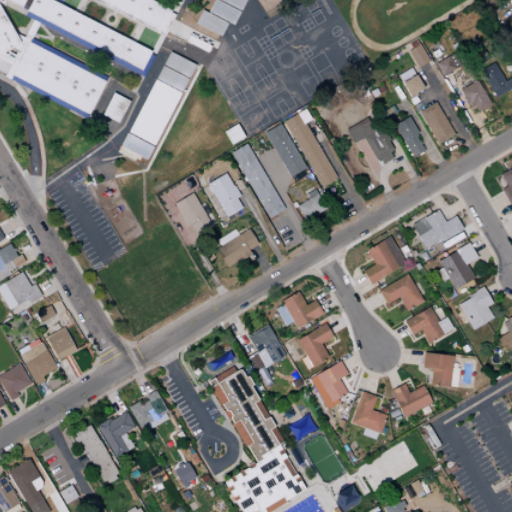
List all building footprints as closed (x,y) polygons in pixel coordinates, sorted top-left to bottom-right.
[(31,0),(50,0),(150,51),(149,54),(153,56),(142,77),(38,24),(32,20),(23,16),(31,0)] [(150,0),(170,10),(169,12),(174,15),(163,37),(91,0),(150,0)] [(206,12),(212,0),(216,0),(239,12),(232,25),(206,12)] [(217,0),(244,0),(239,11),(217,0)] [(0,9),(13,32),(19,43),(0,54),(0,9)] [(194,23),(201,10),(226,23),(219,37),(194,23)] [(184,12),(191,16),(187,24),(187,25),(186,27),(185,27),(179,40),(172,36),(184,12)] [(32,20),(23,37),(13,32),(19,43),(0,54),(0,60),(10,65),(4,75),(3,77),(8,79),(29,38),(31,39),(38,24),(32,20)] [(191,28),(204,35),(197,49),(184,42),(191,28)] [(29,38),(31,39),(106,78),(85,119),(8,79),(29,38)] [(427,62),(418,45),(406,51),(415,68),(427,62)] [(162,65),(169,52),(194,65),(187,78),(162,65)] [(458,68),(452,54),(434,63),(440,76),(458,68)] [(0,60),(0,73),(4,75),(10,65),(0,60)] [(478,70),(493,98),(510,89),(511,93),(511,76),(503,81),(493,63),(478,70)] [(154,79),(161,66),(187,79),(180,92),(154,79)] [(399,83),(407,97),(422,90),(414,75),(399,83)] [(127,132),(154,80),(180,93),(152,146),(127,132)] [(468,109),(473,106),(476,112),(489,105),(475,80),(458,90),(468,109)] [(112,93),(129,101),(117,124),(101,115),(112,93)] [(433,144),(451,136),(436,103),(418,111),(433,144)] [(298,113),(282,121),(318,188),(334,180),(298,113)] [(40,134),(50,114),(85,131),(75,151),(40,134)] [(345,130),(370,173),(380,167),(379,166),(394,157),(381,133),(377,135),(367,117),(345,130)] [(407,117),(393,124),(409,158),(422,152),(407,117)] [(262,133),(288,178),(303,169),(278,124),(262,133)] [(126,133),(152,146),(145,160),(143,159),(119,146),(126,133)] [(230,151),(264,220),(281,212),(247,143),(230,151)] [(511,201),(511,167),(498,173),(504,188),(500,189),(506,204),(511,201)] [(240,209),(235,199),(237,197),(225,173),(206,183),(224,218),(240,209)] [(294,206),(302,221),(325,209),(314,188),(303,195),(305,200),(294,206)] [(209,227),(191,193),(172,203),(189,237),(209,227)] [(461,230),(454,216),(442,222),(436,211),(409,224),(422,250),(461,230)] [(249,255),(247,250),(256,245),(247,229),(236,235),(233,230),(215,240),(219,246),(213,250),(224,269),(249,255)] [(368,284),(403,265),(388,237),(364,250),(372,265),(361,271),(368,284)] [(452,289),(472,279),(465,264),(475,259),(468,244),(433,261),(442,280),(447,278),(452,289)] [(0,275),(24,267),(19,254),(14,256),(9,245),(0,248),(0,275)] [(383,304),(397,298),(403,311),(420,304),(407,275),(376,289),(383,304)] [(485,307),(490,304),(482,289),(455,304),(470,330),(491,319),(485,307)] [(321,316),(314,300),(303,305),(298,294),(272,305),(281,327),(291,322),(294,328),(321,316)] [(52,315),(48,306),(34,313),(38,322),(52,315)] [(419,330),(424,343),(451,332),(445,318),(435,322),(429,308),(402,320),(408,335),(419,330)] [(496,338),(503,351),(511,346),(511,315),(500,322),(505,333),(496,338)] [(294,338),(302,357),(299,359),(304,370),(327,360),(319,343),(330,338),(325,325),(294,338)] [(284,355),(266,326),(246,338),(255,352),(246,358),(255,373),(284,355)] [(54,361),(74,352),(63,328),(44,336),(54,361)] [(34,386),(43,381),(40,376),(54,369),(38,338),(15,350),(34,386)] [(420,368),(430,369),(428,385),(447,388),(451,357),(422,353),(420,368)] [(345,374),(338,362),(307,379),(323,409),(346,396),(337,379),(345,374)] [(0,386),(8,401),(17,396),(15,392),(29,384),(18,364),(0,374),(0,386)] [(264,511),(304,491),(236,365),(205,381),(227,421),(229,420),(252,464),(221,481),(238,511),(251,511),(255,510),(255,511),(264,511)] [(429,403),(420,386),(406,393),(402,384),(388,391),(402,418),(429,403)] [(126,407),(141,433),(168,418),(153,392),(126,407)] [(370,411),(374,397),(359,392),(348,424),(362,428),(359,435),(374,440),(382,415),(370,411)] [(95,426),(112,459),(129,450),(121,435),(133,428),(124,411),(95,426)] [(74,433),(99,485),(115,477),(90,425),(74,433)] [(5,471),(27,511),(47,511),(35,489),(41,486),(27,459),(5,471)] [(194,481),(186,462),(172,468),(179,486),(194,481)] [(0,511),(16,504),(3,476),(0,477),(0,511)] [(340,509),(359,501),(351,485),(333,493),(340,509)] [(384,505),(387,511),(405,511),(398,498),(384,505)]
